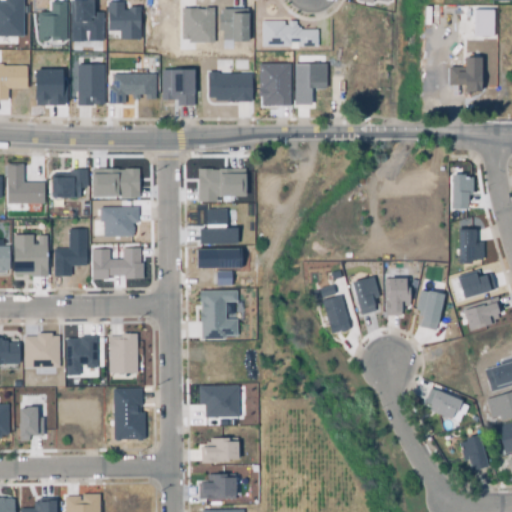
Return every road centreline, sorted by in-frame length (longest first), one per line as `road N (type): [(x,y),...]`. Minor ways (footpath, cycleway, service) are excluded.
road 1 (residential): [(492,135),(0,139)]
road 2 (residential): [(168,141),(171,511)]
road 3 (residential): [(511,505),(447,505),(391,408),(388,366)]
road 4 (residential): [(169,465),(0,465)]
road 5 (residential): [(167,291),(132,300),(0,305)]
